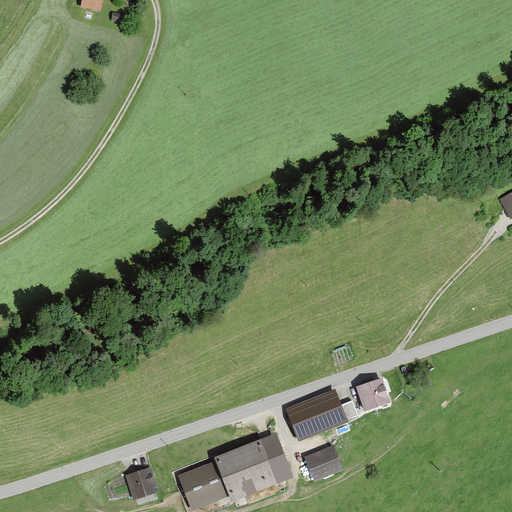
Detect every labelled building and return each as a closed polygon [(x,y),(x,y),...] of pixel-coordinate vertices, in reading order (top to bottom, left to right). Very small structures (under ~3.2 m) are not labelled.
[(82,0),(81,10),(102,15),(104,0),(82,0)] [(511,195),(501,201),(511,220),(511,219),(511,195)] [(380,383),(355,389),(361,411),(386,405),(380,383)] [(335,393),(286,413),(298,442),(347,423),(335,393)] [(261,447),(178,479),(190,511),(210,511),(275,487),(273,481),(289,475),(278,448),(264,453),(261,447)] [(332,453),(306,462),(313,484),(340,474),(332,453)] [(151,470),(125,476),(132,501),(157,495),(151,470)]
